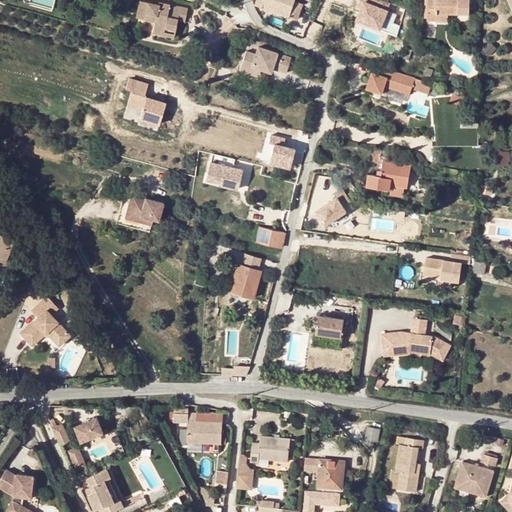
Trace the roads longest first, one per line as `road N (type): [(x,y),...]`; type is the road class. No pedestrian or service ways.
road 1 (residential): [(247,388),(327,83),(322,54),(269,29),(249,0)]
road 2 (residential): [(247,388),(511,424)]
road 3 (residential): [(29,395),(247,388)]
road 4 (unknown): [(186,388),(189,399),(240,417),(233,511)]
road 5 (unknown): [(29,395),(78,511)]
